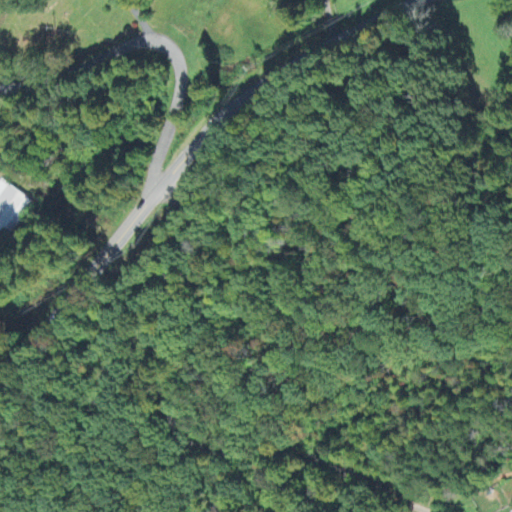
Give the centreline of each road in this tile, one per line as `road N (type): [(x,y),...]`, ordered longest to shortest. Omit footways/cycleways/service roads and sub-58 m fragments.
road 1 (residential): [(0,378),(19,365),(199,138),(274,78),(413,0)]
road 2 (residential): [(433,511),(308,462),(215,447),(172,422),(180,376),(202,341),(202,300),(192,231),(161,190)]
road 3 (residential): [(0,91),(52,84),(134,42),(156,41),(175,59),(177,81),(156,162),(161,190)]
